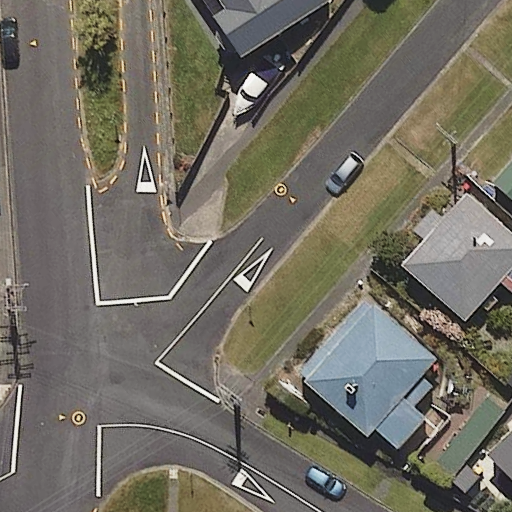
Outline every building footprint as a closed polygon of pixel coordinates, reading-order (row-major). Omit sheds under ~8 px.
[(214,0),(219,6),(203,16),(230,59),(324,0),(214,0)] [(511,152),(488,179),(511,200),(511,152)] [(511,289),(511,230),(455,181),(389,257),(461,319),(495,279),(510,292),(511,289)] [(433,356),(361,294),(293,374),(390,457),(424,418),(411,406),(427,387),(415,377),(433,356)] [(498,413),(476,396),(418,471),(439,488),(498,413)] [(511,424),(483,455),(511,482),(511,424)]
